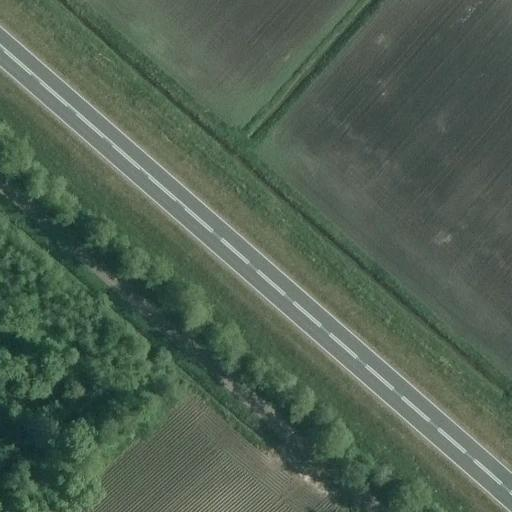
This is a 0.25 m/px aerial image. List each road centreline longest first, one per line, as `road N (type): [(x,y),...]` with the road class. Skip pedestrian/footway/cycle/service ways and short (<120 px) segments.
road 1 (trunk): [(511,495),(0,48)]
road 2 (unclassified): [(377,511),(0,187)]
